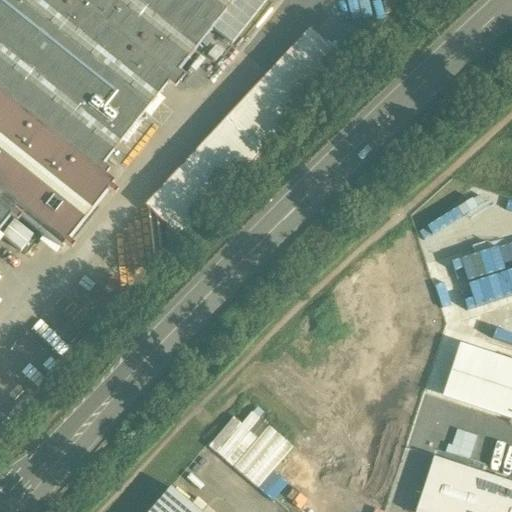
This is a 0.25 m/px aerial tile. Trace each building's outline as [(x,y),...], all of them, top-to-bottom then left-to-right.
[(0,0),(0,231),(14,214),(61,252),(113,186),(98,174),(236,0),(0,0)] [(306,34),(144,206),(176,237),(339,64),(306,34)] [(511,364),(460,348),(443,398),(511,420),(511,364)] [(255,492),(291,451),(248,413),(237,425),(230,419),(205,447),(255,492)] [(511,448),(474,436),(467,457),(511,472),(511,448)] [(511,511),(511,485),(433,459),(415,511),(511,511)] [(151,511),(194,511),(170,490),(151,511)]
